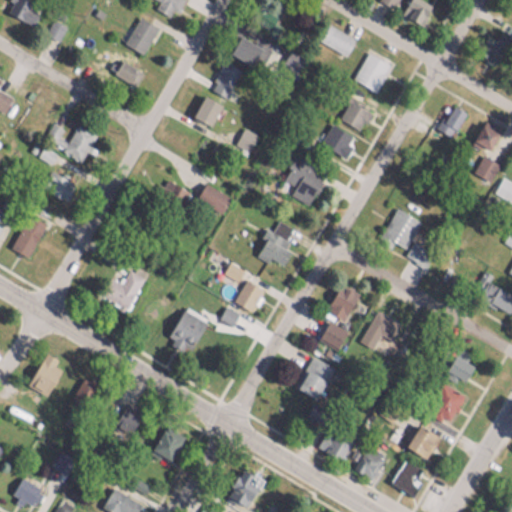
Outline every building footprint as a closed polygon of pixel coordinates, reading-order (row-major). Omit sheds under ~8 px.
[(398,0),(395,6),(414,19),(426,0),(425,0),(398,0)] [(153,21),(135,11),(121,37),(139,47),(153,21)] [(315,34),(341,49),(351,33),(325,18),(315,34)] [(256,42),(235,30),(224,49),(245,60),(256,42)] [(475,38),(477,55),(493,53),(491,36),(475,38)] [(8,91),(0,86),(0,106),(1,107),(8,91)] [(188,112),(207,121),(217,98),(199,90),(188,112)] [(366,104),(345,93),(334,114),(355,125),(366,104)] [(448,131),(461,107),(448,99),(435,124),(448,131)] [(495,124),(479,114),(467,136),(482,145),(495,124)] [(349,130),(326,119),(317,137),(340,148),(349,130)] [(250,124),(234,125),(235,145),(251,144),(250,124)] [(486,174),(493,157),(478,151),(471,169),(486,174)] [(226,191),(200,176),(191,192),(217,206),(226,191)] [(418,217),(393,202),(375,232),(401,246),(418,217)] [(42,219),(26,210),(7,242),(23,251),(42,219)] [(259,253),(284,250),(281,225),(256,228),(259,253)] [(142,265),(126,259),(118,278),(102,271),(94,290),(126,303),(142,265)] [(473,292),(503,307),(511,290),(482,275),(473,292)] [(339,314),(353,287),(335,279),(322,306),(339,314)] [(26,375),(37,382),(41,375),(47,378),(58,360),(41,350),(26,375)] [(443,363),(459,373),(466,361),(449,351),(443,363)] [(294,383),(312,392),(321,375),(302,366),(294,383)] [(146,445),(163,456),(176,437),(159,425),(146,445)] [(316,442),(333,454),(345,436),(328,425),(316,442)] [(366,471),(375,449),(361,443),(352,464),(366,471)] [(416,461),(397,455),(390,480),(409,486),(416,461)] [(258,475),(239,463),(222,490),(240,502),(258,475)] [(27,500),(38,484),(19,471),(8,487),(27,500)] [(125,511),(134,495),(108,482),(97,502),(117,511),(125,511)]
